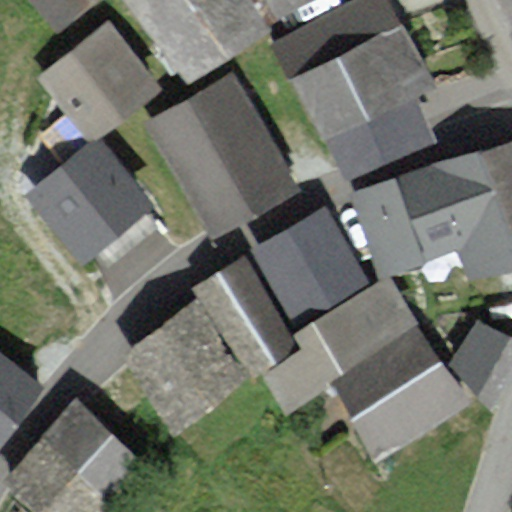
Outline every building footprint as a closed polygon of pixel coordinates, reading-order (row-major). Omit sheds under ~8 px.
[(92,0),(56,0),(73,18),(92,0)] [(124,0),(189,82),(277,24),(318,0),(355,0),(273,44),(346,177),(440,142),(417,94),(434,84),(385,0),(124,0)] [(511,0),(503,0),(511,17),(511,0)] [(89,140),(28,189),(85,259),(156,202),(104,138),(165,88),(110,21),(38,78),(89,140)] [(231,74),(146,124),(214,239),(299,189),(231,74)] [(200,300),(126,354),(180,437),(261,372),(288,416),(337,386),(379,465),(486,403),(511,353),(511,343),(480,324),(449,367),(418,329),(391,276),(461,252),(471,281),(511,270),(511,144),(436,165),(352,194),(383,282),(373,287),(325,208),(249,253),(195,289),(200,300)] [(0,451),(50,383),(0,347),(0,451)] [(8,480),(43,511),(106,511),(149,465),(79,402),(8,480)]
